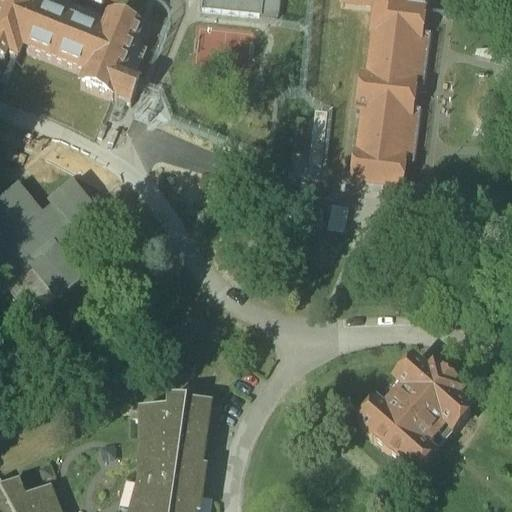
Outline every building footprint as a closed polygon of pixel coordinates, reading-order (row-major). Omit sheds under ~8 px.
[(113,99),(129,106),(138,85),(131,82),(119,77),(130,50),(133,51),(134,49),(140,33),(108,19),(106,24),(101,35),(38,8),(41,0),(0,0),(2,2),(0,6),(0,58),(3,60),(5,54),(16,59),(21,48),(84,75),(79,87),(112,101),(113,99)] [(106,24),(50,0),(41,0),(38,8),(101,35),(106,24)] [(206,0),(205,11),(260,19),(262,0),(206,0)] [(260,19),(277,22),(279,0),(262,0),(260,19)] [(340,0),(340,5),(373,9),(374,0),(340,0)] [(374,0),(373,9),(370,34),(372,35),(366,78),(361,77),(356,115),(362,116),(357,155),(355,155),(351,183),(399,189),(403,163),(403,161),(392,160),(398,116),(408,118),(409,116),(412,86),(412,84),(402,83),(407,39),(418,40),(418,39),(422,12),(401,10),(402,0),(374,0)] [(425,40),(418,39),(418,40),(407,39),(402,83),(412,84),(412,86),(419,87),(425,40)] [(144,53),(134,49),(133,51),(130,50),(119,77),(131,82),(144,53)] [(415,116),(409,116),(408,118),(398,116),(392,160),(403,161),(403,163),(409,163),(415,116)] [(80,282),(62,260),(54,249),(74,233),(78,238),(99,221),(71,187),(51,203),(55,208),(43,217),(18,187),(0,201),(0,246),(3,250),(0,252),(0,295),(6,290),(7,289),(6,288),(31,268),(57,299),(58,300),(80,282)] [(326,230),(341,233),(348,209),(332,205),(326,230)] [(82,243),(78,238),(74,233),(54,249),(62,260),(82,243)] [(7,289),(6,290),(14,299),(28,287),(46,308),(57,299),(31,268),(6,288),(7,289)] [(398,466),(413,479),(432,459),(451,437),(469,417),(455,405),(460,400),(451,392),(453,390),(441,379),(439,381),(431,374),(426,379),(411,366),(394,386),(399,390),(402,393),(382,415),(374,408),(356,428),(371,442),(371,441),(398,465),(398,466)] [(139,485),(131,511),(194,511),(210,409),(168,403),(168,414),(140,414),(139,485)] [(0,487),(0,511),(57,511),(49,491),(24,501),(18,486),(2,492),(0,487)]
